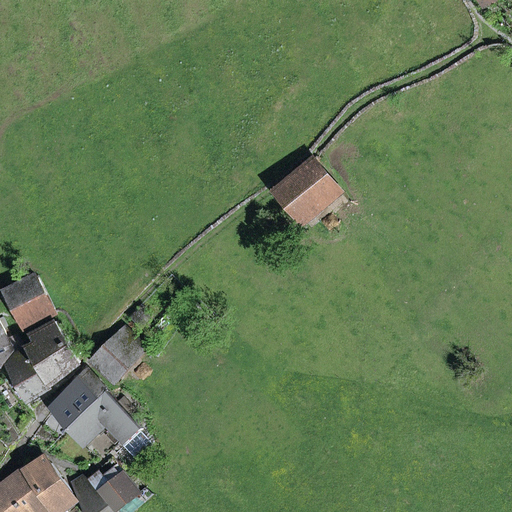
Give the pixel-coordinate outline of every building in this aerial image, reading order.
[(280,191),(307,223),(342,193),(315,161),(280,191)] [(39,276),(10,291),(19,309),(49,294),(39,276)] [(29,328),(58,313),(49,294),(19,309),(29,328)] [(144,309),(134,319),(142,327),(151,318),(144,309)] [(8,361),(17,354),(5,331),(0,321),(0,368),(9,363),(8,361)] [(35,345),(57,385),(82,362),(58,322),(34,336),(38,343),(35,345)] [(148,346),(126,326),(95,362),(115,381),(148,346)] [(18,335),(5,331),(17,354),(25,350),(18,335)] [(9,363),(30,400),(57,385),(35,345),(25,350),(17,354),(8,361),(9,363)] [(111,392),(90,369),(80,379),(101,402),(111,392)] [(101,402),(80,379),(56,409),(73,428),(101,402)] [(111,392),(101,402),(73,428),(85,441),(109,422),(128,445),(142,432),(144,429),(111,392)] [(125,447),(137,459),(153,444),(142,432),(128,445),(125,447)] [(61,511),(79,500),(47,457),(28,470),(56,508),(58,511),(61,511)] [(28,470),(28,468),(0,490),(0,502),(7,511),(49,511),(56,508),(28,470)] [(135,511),(155,495),(147,489),(138,497),(127,478),(125,480),(122,475),(116,479),(113,475),(106,479),(105,477),(95,483),(108,492),(120,511),(135,511)] [(120,511),(108,492),(95,483),(85,477),(76,481),(95,511),(120,511)]
